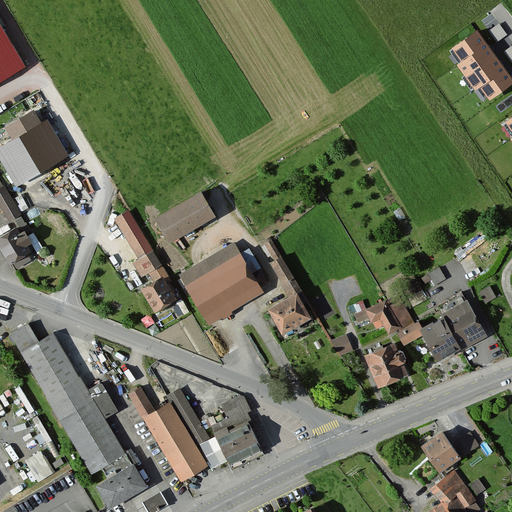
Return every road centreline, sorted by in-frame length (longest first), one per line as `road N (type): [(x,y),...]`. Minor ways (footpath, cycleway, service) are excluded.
road 1 (tertiary): [(0,285),(299,404),(326,431)]
road 2 (secondary): [(356,438),(511,376)]
road 3 (secondary): [(204,511),(321,453)]
